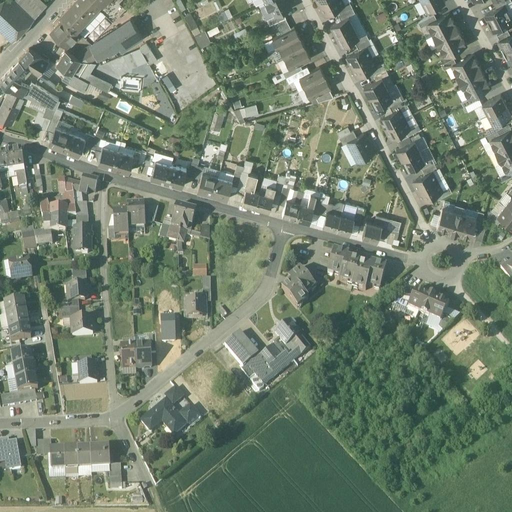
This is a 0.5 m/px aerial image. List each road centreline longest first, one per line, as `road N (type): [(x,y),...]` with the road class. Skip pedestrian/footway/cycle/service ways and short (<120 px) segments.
road 1 (residential): [(305,0),(432,244)]
road 2 (residential): [(114,421),(267,290),(286,227)]
road 3 (residential): [(103,174),(114,421)]
road 4 (residential): [(103,174),(286,227)]
road 5 (residential): [(286,227),(422,261)]
